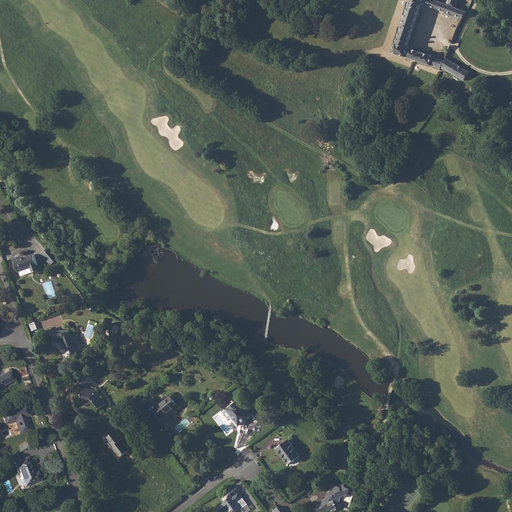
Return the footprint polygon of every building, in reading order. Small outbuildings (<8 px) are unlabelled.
[(406,17),(403,26),(397,42),(396,42),(393,51),(441,68),(442,67),(464,79),(469,71),(446,57),(445,59),(409,48),(410,47),(407,46),(413,28),(415,22),(423,5),(423,3),(463,18),(467,11),(465,10),(461,9),(456,7),(458,0),(448,0),(447,4),(442,2),(443,0),(410,0),(411,1),(406,17)] [(51,265),(55,261),(47,251),(43,255),(51,265)] [(34,254),(15,261),(19,272),(31,267),(33,272),(39,270),(37,265),(38,264),(34,254)] [(73,338),(70,330),(48,330),(48,339),(64,339),(64,341),(63,342),(65,347),(67,347),(71,356),(78,354),(75,344),(76,343),(76,342),(76,341),(76,340),(75,339),(74,338),(73,338)] [(0,386),(14,380),(9,371),(0,375),(0,386)] [(84,388),(82,396),(91,398),(99,409),(106,404),(96,390),(84,388)] [(143,405),(149,400),(147,396),(140,401),(143,405)] [(171,396),(157,407),(158,408),(154,412),(158,418),(162,424),(167,420),(163,415),(177,405),(171,396)] [(238,400),(227,409),(233,417),(234,416),(236,419),(234,420),(238,425),(239,425),(250,417),(238,400)] [(26,404),(2,413),(6,424),(15,420),(20,433),(30,429),(26,416),(30,415),(26,404)] [(112,446),(120,456),(129,450),(121,439),(123,438),(116,430),(109,435),(106,431),(101,435),(110,448),(112,446)] [(289,439),(284,443),(277,447),(289,464),(298,458),(289,446),(292,444),(289,439)] [(21,450),(29,446),(27,442),(19,446),(21,450)] [(26,457),(15,462),(25,486),(40,480),(37,472),(33,474),(26,457)] [(159,464),(151,470),(160,483),(156,486),(164,496),(175,488),(172,484),(174,482),(170,476),(169,477),(159,464)] [(326,502),(324,503),(313,507),(315,511),(326,511),(327,510),(331,508),(334,507),(335,508),(338,507),(336,503),(340,502),(342,496),(345,495),(346,496),(345,499),(351,501),(354,495),(358,493),(355,486),(351,488),(346,486),(344,482),(338,485),(336,485),(334,485),(333,483),(329,485),(330,488),(328,489),(329,491),(328,492),(329,495),(326,496),(327,497),(327,499),(326,502)] [(227,500),(216,509),(218,511),(222,511),(228,508),(231,511),(236,511),(242,508),(237,501),(242,497),(238,492),(231,497),(230,497),(227,499),(227,500)]
